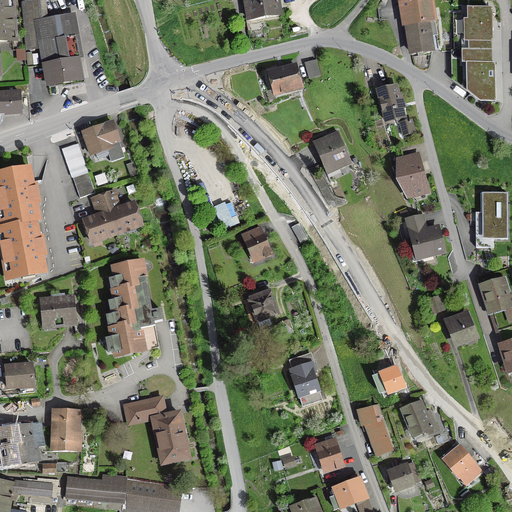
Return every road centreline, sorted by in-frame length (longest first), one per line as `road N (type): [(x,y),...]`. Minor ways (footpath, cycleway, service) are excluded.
road 1 (tertiary): [(185,82),(227,102),(301,181),(392,333),(511,474)]
road 2 (residential): [(166,104),(199,111),(220,128),(307,276),(385,511)]
road 3 (residential): [(166,104),(241,511)]
road 4 (residential): [(418,75),(461,270),(496,362)]
road 5 (residential): [(185,82),(204,69),(319,40),(386,56),(418,75)]
road 6 (residential): [(0,418),(81,400),(170,363)]
road 7 (tertiary): [(0,142),(163,86)]
